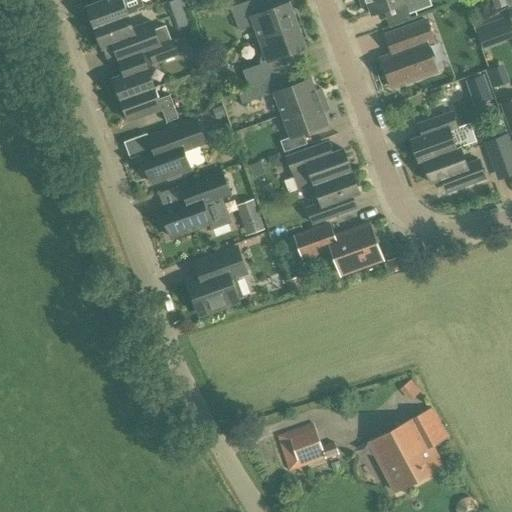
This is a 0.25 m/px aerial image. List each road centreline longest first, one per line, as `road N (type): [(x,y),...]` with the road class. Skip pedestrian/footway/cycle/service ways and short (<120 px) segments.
road 1 (unclassified): [(258,511),(152,293),(50,0)]
road 2 (residential): [(511,218),(453,230),(418,226),(397,201),(325,0)]
